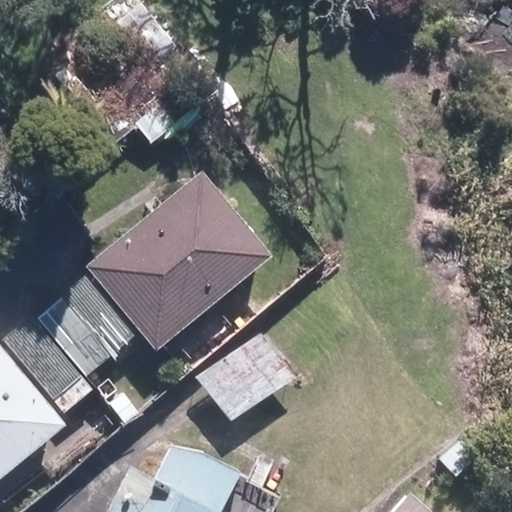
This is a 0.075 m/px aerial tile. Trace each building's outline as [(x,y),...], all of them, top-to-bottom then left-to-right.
[(179,75),(153,45),(71,116),(97,146),(179,75)] [(285,243),(217,161),(99,257),(167,340),(285,243)] [(0,481),(80,412),(0,319),(0,481)] [(289,377),(253,329),(185,380),(221,428),(289,377)] [(236,511),(242,502),(143,453),(113,511),(236,511)] [(458,511),(422,482),(396,511),(458,511)]
